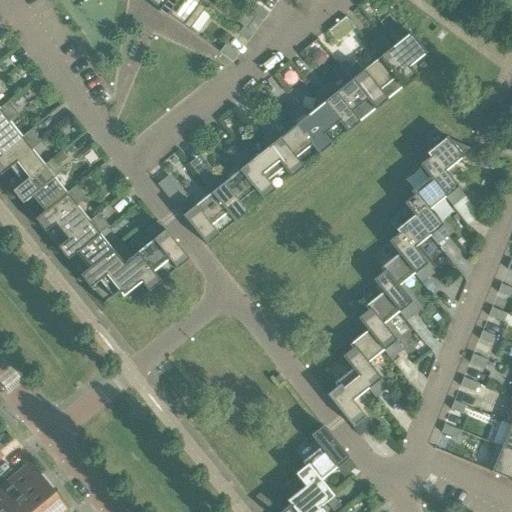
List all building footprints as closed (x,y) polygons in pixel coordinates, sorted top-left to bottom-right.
[(146,0),(159,9),(160,9),(166,0),(146,0)] [(166,0),(160,9),(159,9),(157,12),(165,18),(167,15),(188,31),(204,10),(191,0),(166,0)] [(191,0),(204,10),(205,9),(199,5),(202,0),(191,0)] [(252,14),(263,22),(268,15),(258,7),(252,14)] [(237,34),(248,42),(253,35),(243,27),(237,34)] [(379,59),(394,77),(402,88),(415,78),(406,67),(422,55),(423,56),(425,54),(409,34),(406,36),(407,37),(392,49),(391,48),(386,52),(376,40),(368,46),(379,59)] [(224,45),(219,52),(218,53),(232,63),(238,55),(224,45)] [(343,71),(351,82),(366,100),(374,110),(387,100),(378,90),(394,77),(379,59),(364,72),(363,71),(358,75),(350,65),(343,71)] [(315,94),(323,104),(338,122),(346,133),(359,123),(350,112),(366,100),(351,82),(336,94),(335,93),(329,97),(322,88),(315,94)] [(0,154),(20,138),(8,123),(8,122),(4,117),(14,109),(8,102),(0,108),(0,154)] [(287,117),(295,127),(310,145),(318,155),(330,145),(322,135),(338,122),(323,104),(307,117),(307,116),(301,120),(294,111),(287,117)] [(267,149),(282,167),(290,178),(302,168),(294,157),(310,145),(295,127),(279,139),(279,138),(273,143),(266,133),(259,139),(267,149)] [(0,175),(9,168),(22,183),(43,166),(30,151),(31,150),(27,145),(36,137),(30,130),(20,138),(0,154),(0,175)] [(429,179),(444,197),(452,207),(464,197),(444,171),(459,159),(460,159),(462,158),(471,149),(448,140),(446,138),(444,139),(444,140),(427,154),(429,157),(418,166),(429,179)] [(230,162),(239,172),(253,190),(262,200),(274,190),(266,180),(282,167),(267,149),(251,162),(251,161),(245,165),(238,156),(230,162)] [(32,196),(44,211),(65,194),(52,179),(53,178),(49,173),(59,166),(53,158),(43,166),(22,183),(11,192),(21,204),(32,196)] [(211,194),(225,213),(234,223),(246,213),(238,202),(253,190),(239,172),(223,184),(222,183),(217,188),(210,178),(202,184),(211,194)] [(403,204),(413,217),(428,235),(436,245),(449,235),(428,209),(444,197),(429,179),(411,193),(414,195),(403,204)] [(54,224),(67,239),(88,223),(75,207),(76,206),(72,201),(81,194),(75,186),(65,194),(44,211),(34,220),(44,232),(54,224)] [(225,213),(211,194),(195,207),(194,206),(189,210),(179,198),(172,204),(206,245),(218,235),(210,225),(225,213)] [(77,252),(89,267),(110,251),(98,235),(99,234),(95,229),(104,222),(98,214),(88,223),(67,239),(56,248),(66,260),(77,252)] [(388,242),(398,255),(413,273),(421,284),(433,274),(413,248),(428,235),(413,217),(396,231),(398,234),(388,242)] [(136,252),(135,253),(159,283),(160,282),(152,272),(167,259),(176,270),(188,259),(157,221),(150,227),(157,236),(152,240),(153,241),(137,253),(136,252)] [(120,243),(110,251),(89,267),(79,276),(89,288),(99,280),(112,295),(110,297),(112,299),(120,293),(122,296),(139,282),(147,292),(159,283),(135,253),(131,257),(120,243)] [(383,294),(397,312),(405,322),(418,312),(397,286),(413,273),(398,255),(381,269),(383,272),(372,280),(383,294)] [(500,285),(497,293),(509,298),(511,289),(500,285)] [(367,332),(382,350),(390,360),(402,350),(382,324),(397,312),(383,294),(365,308),(367,310),(357,319),(367,332)] [(491,308),(487,316),(503,322),(506,314),(491,308)] [(481,331),(478,339),(490,344),(493,336),(481,331)] [(341,357),(352,370),(366,388),(375,398),(387,388),(366,362),(382,350),(367,332),(350,346),(352,348),(341,357)] [(472,355),(468,363),(484,369),(487,361),(472,355)] [(366,388),(352,370),(334,384),(337,387),(326,395),(359,437),(372,427),(351,401),(366,388)] [(462,378),(459,386),(475,392),(478,384),(462,378)] [(511,398),(503,422),(509,425),(511,426),(511,398)] [(453,402),(450,410),(462,414),(465,406),(453,402)] [(443,425),(440,433),(456,439),(459,431),(443,425)] [(494,444),(493,446),(511,453),(511,426),(509,425),(501,447),(494,444)] [(303,463),(305,466),(331,498),(333,497),(319,480),(335,467),(335,468),(341,464),(348,473),(356,468),(322,426),(310,436),(320,449),(303,463)] [(484,469),(511,480),(511,453),(493,446),(485,466),(484,469)] [(318,511),(321,510),(320,509),(319,510),(317,507),(319,505),(320,506),(325,502),(333,511),(340,506),(333,497),(331,498),(305,466),(294,474),(305,487),(287,501),(290,504),(279,511),(284,511),(285,511),(318,511)] [(0,486),(0,511),(29,511),(35,508),(11,478),(0,486)] [(35,508),(29,511),(65,511),(51,495),(35,508)] [(367,500),(373,508),(379,504),(373,495),(367,500)]
